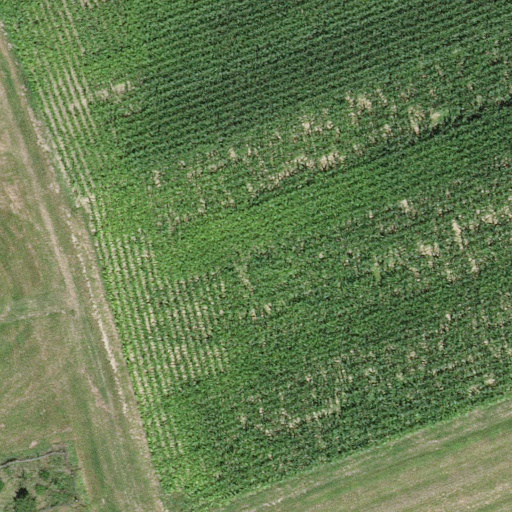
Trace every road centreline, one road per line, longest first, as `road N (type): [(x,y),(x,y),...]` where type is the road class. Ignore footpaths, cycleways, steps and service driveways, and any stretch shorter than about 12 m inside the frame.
road 1 (track): [(0,11),(141,511)]
road 2 (track): [(307,511),(511,428)]
